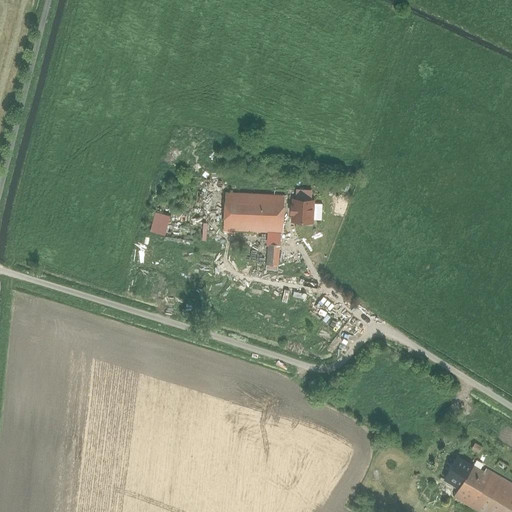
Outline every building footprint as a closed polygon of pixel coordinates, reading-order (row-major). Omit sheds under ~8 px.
[(215,191),(213,230),(278,233),(279,194),(215,191)] [(320,201),(294,200),(294,223),(307,224),(307,212),(320,212),(320,201)] [(168,235),(173,214),(158,211),(154,231),(168,235)] [(282,245),(267,244),(266,266),(281,267),(282,245)] [(479,434),(474,444),(486,450),(491,440),(479,434)] [(449,497),(475,511),(511,511),(511,488),(480,470),(477,475),(450,459),(438,481),(453,490),(449,497)]
